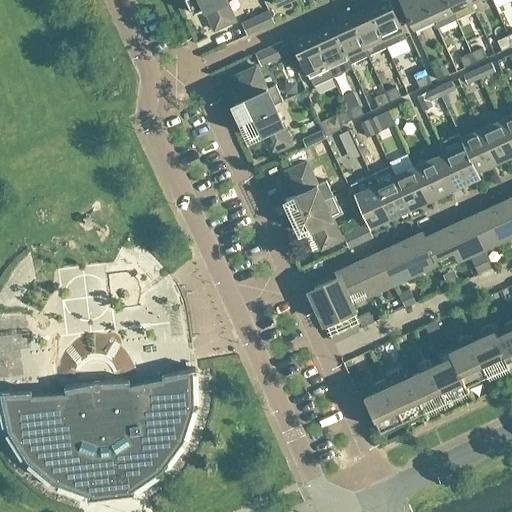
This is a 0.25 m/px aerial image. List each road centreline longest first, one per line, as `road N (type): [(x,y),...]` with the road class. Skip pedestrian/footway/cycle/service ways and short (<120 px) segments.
road 1 (residential): [(386,492),(186,68),(149,76)]
road 2 (residential): [(324,500),(145,117),(149,76)]
road 3 (residential): [(386,492),(511,434)]
